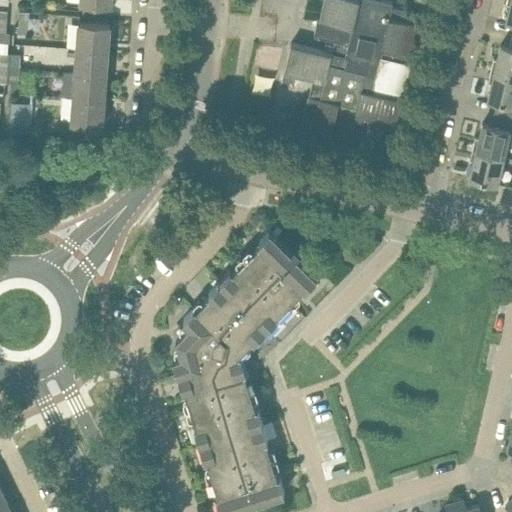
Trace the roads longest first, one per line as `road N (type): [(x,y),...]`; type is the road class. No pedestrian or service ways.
road 1 (residential): [(189,511),(135,350),(147,313),(240,210),(250,171)]
road 2 (residential): [(344,511),(468,473),(483,458),(511,328)]
road 3 (residential): [(415,209),(464,0)]
road 4 (secondary): [(130,511),(54,364)]
road 5 (residential): [(407,207),(250,171)]
road 6 (residential): [(313,333),(399,241),(407,207)]
road 7 (residential): [(155,0),(147,112),(156,135),(173,148)]
road 8 (tertiary): [(173,148),(197,99),(213,0)]
road 9 (secondary): [(26,376),(101,511)]
